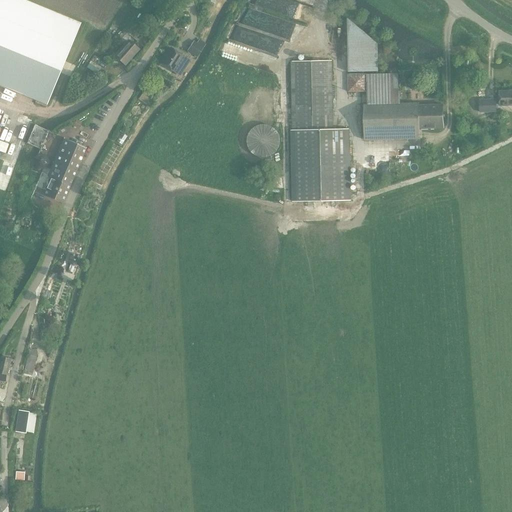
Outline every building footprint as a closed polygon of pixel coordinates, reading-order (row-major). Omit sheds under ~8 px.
[(0,0),(0,84),(47,104),(80,23),(22,0),(0,0)] [(174,0),(166,0),(163,4),(169,9),(174,0)] [(238,23),(232,39),(280,57),(287,41),(268,34),(274,16),(249,6),(242,25),(238,23)] [(347,19),(348,44),(348,72),(378,72),(378,44),(348,19),(347,19)] [(124,64),(138,49),(129,41),(115,56),(124,64)] [(160,63),(173,72),(173,71),(180,76),(189,61),(183,56),(170,48),(160,63)] [(292,62),(293,130),(292,130),(293,202),(349,201),(348,129),(332,129),(331,61),(292,62)] [(363,105),(364,119),(364,140),(419,139),(419,129),(443,128),(443,105),(419,105),(419,104),(399,104),(398,74),(366,75),(367,105),(363,105)] [(145,89),(139,99),(146,104),(153,94),(145,89)] [(500,106),(511,105),(511,91),(500,92),(500,106)] [(77,120),(73,126),(78,129),(82,123),(77,120)] [(41,149),(49,131),(34,125),(27,143),(41,149)] [(64,138),(48,175),(41,172),(35,186),(46,191),(44,195),(63,202),(86,148),(64,138)] [(0,139),(0,149),(6,152),(9,143),(0,139)] [(278,155),(277,140),(270,140),(270,146),(256,147),(256,156),(278,155)] [(43,155),(38,158),(43,167),(48,164),(43,155)] [(29,349),(24,373),(31,375),(37,351),(29,349)] [(0,373),(8,375),(11,359),(0,356),(0,373)] [(15,426),(26,428),(29,409),(18,407),(15,426)] [(15,471),(15,480),(24,480),(24,472),(15,471)]
